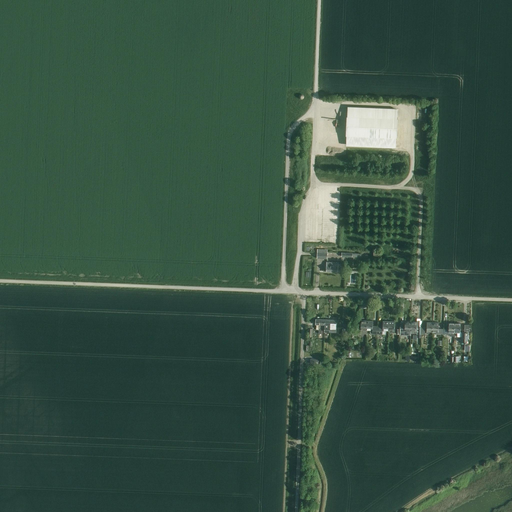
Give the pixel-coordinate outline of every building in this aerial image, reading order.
[(397,109),(348,107),(346,145),(392,147),(392,149),(395,149),(395,147),(397,109)] [(338,262),(327,262),(326,271),(337,272),(343,272),(343,264),(338,264),(338,262)] [(325,319),(315,319),(315,325),(316,325),(316,330),(318,330),(318,334),(321,334),(322,328),(324,328),(325,319)] [(367,321),(366,330),(370,330),(370,333),(377,334),(377,328),(377,326),(373,326),(373,321),(367,321)] [(377,328),(377,334),(381,334),(386,334),(386,331),(388,331),(389,321),(383,321),(383,326),(377,326),(377,328)] [(400,328),(399,330),(405,330),(404,333),(404,335),(410,335),(410,333),(410,331),(411,322),(405,322),(405,326),(400,326),(400,328)] [(433,322),(432,332),(436,332),(436,334),(443,334),(443,329),(439,329),(439,323),(433,322)] [(443,329),(443,334),(451,334),(451,337),(454,337),(454,332),(454,323),(449,323),(448,329),(443,329)] [(454,323),(454,332),(457,332),(457,337),(461,337),(461,342),(465,342),(465,343),(465,351),(469,351),(470,346),(469,346),(469,333),(462,332),(460,332),(461,323),(454,323)]
